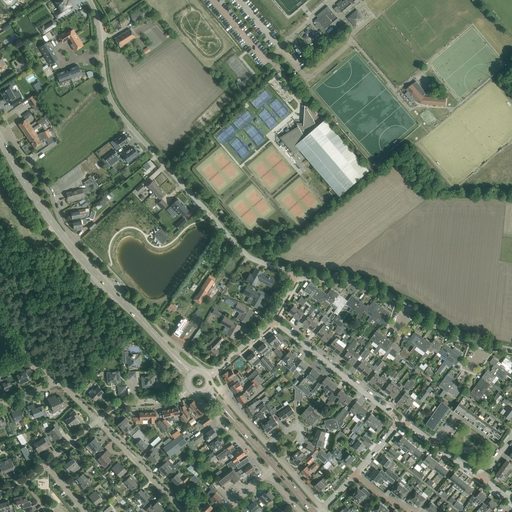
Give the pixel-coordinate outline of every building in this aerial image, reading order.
[(61,10),(54,14),(55,16),(56,17),(57,19),(70,10),(69,8),(68,7),(71,5),(68,1),(67,1),(66,0),(56,0),(55,1),(61,10)] [(344,0),(345,1),(343,3),(341,0),(336,5),(338,7),(337,8),(336,6),(334,9),(338,14),(340,12),(343,12),(344,14),(354,6),(352,4),(354,2),(356,4),(360,0),(361,0),(363,1),(364,0),(344,0)] [(332,28),(340,21),(328,6),(317,15),(319,17),(314,21),(318,26),(317,26),(323,33),(331,26),(332,28)] [(366,19),(357,9),(347,18),(356,28),(366,19)] [(142,10),(131,15),(134,22),(145,18),(142,10)] [(43,25),(39,28),(43,34),(47,32),(44,27),(43,25)] [(136,38),(130,29),(114,39),(120,48),(136,38)] [(308,39),(310,42),(317,36),(314,33),(312,35),(310,33),(312,31),(310,29),(303,35),(307,40),(308,39)] [(65,32),(58,36),(62,43),(69,38),(71,37),(76,34),(73,30),(66,34),(65,32)] [(73,43),(71,45),(75,51),(83,46),(76,34),(71,37),(69,38),(73,43)] [(44,56),(53,51),(47,42),(39,48),(44,56)] [(44,56),(49,65),(58,59),(53,51),(44,56)] [(71,79),(82,75),(78,66),(71,69),(70,69),(71,71),(68,72),(69,75),(71,79)] [(64,71),(56,74),(60,84),(71,79),(69,75),(68,72),(65,73),(64,71)] [(427,94),(416,81),(413,84),(424,97),(427,94)] [(417,102),(419,101),(424,97),(413,84),(406,90),(417,102)] [(3,96),(2,96),(4,99),(6,102),(11,100),(12,102),(11,102),(13,106),(23,100),(21,97),(18,99),(11,86),(4,89),(4,91),(1,93),(3,96)] [(271,100),(279,109),(290,100),(282,91),(271,100)] [(32,96),(27,99),(33,107),(38,104),(32,96)] [(424,97),(419,101),(420,102),(419,103),(420,104),(445,106),(446,98),(424,97)] [(299,128),(285,136),(294,153),(299,150),(300,151),(312,164),(333,188),(329,191),(330,193),(331,194),(333,197),(335,198),(335,199),(339,195),(339,196),(369,171),(325,120),(324,121),(317,127),(307,109),(306,109),(305,109),(305,106),(304,111),(304,113),(303,123),(303,126),(298,125),(297,125),(298,126),(298,127),(299,128)] [(39,124),(33,129),(29,131),(32,134),(27,137),(30,142),(35,139),(34,137),(37,135),(34,131),(40,126),(41,127),(47,122),(49,120),(46,116),(37,122),(39,124)] [(18,124),(23,131),(30,125),(26,119),(18,124)] [(33,129),(30,125),(23,131),(27,137),(32,134),(29,131),(33,129)] [(48,130),(37,135),(34,137),(35,139),(30,142),(35,148),(41,143),(38,139),(41,138),(43,141),(45,139),(45,140),(51,137),(51,136),(52,135),(49,129),(48,130)] [(128,142),(129,141),(125,134),(120,138),(119,136),(114,140),(119,148),(120,147),(121,147),(125,144),(126,144),(128,142)] [(137,151),(134,147),(133,148),(132,147),(132,148),(129,150),(129,149),(126,152),(123,154),(129,162),(132,160),(138,155),(136,152),(137,151)] [(114,150),(104,158),(107,162),(112,159),(117,155),(114,150)] [(150,171),(156,165),(151,159),(144,165),(150,171)] [(84,182),(87,188),(67,193),(68,200),(72,199),(73,201),(84,198),(102,184),(95,174),(84,182)] [(148,186),(154,192),(159,188),(153,181),(148,186)] [(154,196),(155,194),(160,199),(165,194),(159,188),(154,192),(152,194),(154,196)] [(106,197),(99,203),(103,207),(106,203),(106,202),(109,200),(106,197)] [(84,199),(79,202),(83,208),(88,204),(84,199)] [(172,206),(170,208),(174,212),(176,210),(178,213),(181,216),(180,216),(182,217),(182,216),(188,210),(184,206),(183,204),(183,205),(177,199),(177,200),(171,206),(172,206)] [(162,200),(157,204),(163,210),(167,205),(162,200)] [(89,211),(89,208),(71,212),(72,219),(80,218),(80,219),(89,216),(89,211)] [(81,220),(72,222),(74,229),(78,229),(78,230),(82,229),(82,228),(82,224),(87,223),(87,222),(90,221),(90,220),(93,219),(95,212),(91,211),(89,217),(86,218),(86,219),(81,220)] [(184,217),(175,225),(178,229),(187,221),(184,217)] [(96,225),(93,222),(88,226),(91,230),(96,225)] [(161,229),(155,235),(162,243),(169,237),(161,229)] [(262,273),(256,269),(250,279),(248,277),(246,281),(253,284),(252,287),(254,288),(258,280),(271,287),(275,279),(270,276),(269,277),(263,274),(263,275),(261,274),(262,273)] [(310,282),(304,291),(312,297),(319,288),(316,287),(310,283),(311,282),(310,282)] [(210,299),(216,288),(213,286),(206,296),(210,299)] [(263,299),(264,296),(253,290),(246,286),(242,294),(249,298),(246,302),(251,304),(250,305),(257,308),(260,302),(259,301),(260,298),(263,299)] [(324,301),(323,300),(325,297),(326,295),(321,291),(321,290),(319,288),(312,297),(320,303),(321,302),(323,303),(324,301)] [(207,293),(202,289),(197,296),(196,296),(194,300),(199,304),(207,293)] [(325,297),(332,303),(330,305),(331,306),(339,295),(337,293),(336,294),(331,290),(331,289),(326,295),(325,297)] [(342,297),(339,295),(331,306),(332,307),(336,310),(334,312),(338,315),(338,314),(340,315),(342,311),(341,310),(345,304),(347,302),(341,297),(342,297)] [(347,302),(345,304),(351,308),(349,312),(351,313),(354,310),(360,301),(358,300),(352,295),(348,301),(347,302)] [(307,301),(307,300),(302,297),(298,302),(302,306),(305,303),(307,301)] [(363,303),(360,301),(354,310),(359,314),(356,318),(359,320),(367,310),(368,308),(362,304),(363,303)] [(367,310),(372,314),(367,321),(370,323),(373,319),(381,307),(379,305),(378,306),(373,302),(373,301),(368,308),(367,310)] [(234,308),(234,309),(238,311),(239,312),(236,318),(239,320),(240,321),(245,323),(248,317),(247,316),(249,313),(250,314),(251,315),(252,311),(248,309),(245,308),(241,305),(237,303),(234,308)] [(308,313),(313,306),(311,304),(309,306),(305,311),(308,313)] [(180,338),(178,341),(183,344),(188,336),(185,334),(187,332),(187,333),(192,326),(196,329),(202,318),(199,316),(203,309),(199,306),(184,330),(182,333),(179,337),(180,338)] [(289,312),(294,316),(299,310),(294,306),(289,312)] [(308,317),(303,323),(308,327),(313,321),(315,318),(312,316),(311,316),(310,315),(316,308),(313,306),(308,313),(310,315),(308,317)] [(381,307),(373,319),(375,321),(377,318),(383,322),(390,313),(389,313),(389,314),(383,310),(384,309),(381,307)] [(299,310),(294,316),(299,320),(304,314),(302,313),(303,311),(300,309),(299,310)] [(224,328),(229,331),(227,335),(233,338),(236,332),(235,331),(237,328),(239,330),(241,326),(224,317),(220,324),(225,327),(224,328)] [(171,336),(178,341),(180,338),(179,337),(182,333),(183,331),(182,330),(188,321),(184,318),(182,322),(180,321),(176,327),(177,328),(175,331),(174,331),(171,336)] [(308,327),(313,331),(318,325),(313,321),(308,327)] [(317,334),(322,338),(327,332),(329,329),(324,325),(322,328),(317,334)] [(197,338),(204,328),(201,326),(194,336),(197,338)] [(370,339),(379,346),(385,337),(382,335),(382,336),(376,332),(377,331),(376,331),(370,339)] [(332,336),(327,332),(322,338),(327,342),(332,336)] [(410,339),(408,341),(412,343),(417,347),(423,338),(421,336),(420,337),(414,333),(415,332),(412,335),(411,337),(410,339)] [(219,353),(218,352),(220,350),(219,347),(218,345),(223,339),(218,334),(217,335),(215,333),(213,335),(215,337),(209,343),(208,342),(204,347),(206,349),(206,350),(214,357),(219,353)] [(274,335),(268,340),(275,348),(281,343),(274,335)] [(387,339),(385,337),(379,346),(375,351),(373,353),(375,355),(376,354),(378,351),(384,355),(393,343),(392,344),(387,340),(387,339)] [(334,340),(332,343),(329,347),(334,351),(339,344),(337,342),(339,340),(336,338),(334,340)] [(423,338),(417,347),(420,349),(425,353),(428,349),(430,346),(431,345),(425,341),(426,340),(423,338)] [(430,346),(428,349),(431,352),(432,350),(437,354),(438,352),(438,353),(444,345),(445,344),(442,342),(441,343),(436,339),(436,338),(432,343),(431,345),(430,346)] [(271,347),(269,349),(265,343),(258,349),(265,356),(265,357),(266,357),(273,351),(271,347)] [(393,343),(384,355),(387,357),(389,359),(390,359),(390,358),(393,360),(394,358),(399,362),(402,358),(408,362),(410,361),(408,359),(400,353),(399,352),(401,349),(401,350),(395,346),(396,345),(393,343)] [(339,344),(334,351),(337,353),(339,355),(342,351),(344,348),(339,344)] [(437,354),(436,354),(440,357),(445,361),(446,359),(453,350),(450,348),(450,349),(444,345),(438,353),(438,352),(437,354)] [(284,355),(277,348),(274,351),(275,353),(276,353),(280,358),(284,355)] [(343,358),(348,362),(356,352),(351,348),(343,358)] [(365,355),(369,350),(366,348),(360,356),(356,352),(348,362),(353,366),(358,359),(360,361),(363,357),(365,355)] [(453,350),(446,359),(445,361),(436,372),(436,373),(437,372),(440,374),(443,369),(440,367),(443,363),(444,364),(445,363),(450,367),(450,368),(453,364),(456,366),(460,360),(458,360),(462,354),(459,352),(459,351),(454,348),(453,350)] [(402,350),(400,353),(408,359),(410,355),(406,352),(405,353),(402,350)] [(140,356),(128,357),(127,351),(122,352),(123,362),(128,361),(129,367),(140,366),(139,366),(138,356),(140,356)] [(290,351),(283,360),(289,365),(292,367),(294,365),(295,364),(292,362),(293,360),(294,360),(294,359),(296,356),(296,355),(294,353),(293,354),(290,351)] [(269,372),(272,369),(263,358),(260,360),(254,352),(248,358),(252,363),(252,362),(255,366),(257,365),(257,364),(261,361),(269,372)] [(265,356),(263,358),(272,369),(275,367),(269,360),(266,357),(265,357),(265,356)] [(360,365),(357,369),(362,373),(367,366),(369,363),(365,359),(363,357),(360,361),(362,363),(360,365)] [(499,362),(497,364),(508,372),(511,366),(511,362),(505,357),(505,358),(506,358),(502,364),(499,362)] [(24,361),(28,368),(21,371),(22,374),(17,376),(20,384),(28,381),(27,376),(28,376),(33,374),(30,367),(32,366),(28,359),(24,361)] [(304,371),(308,366),(302,361),(298,366),(302,369),(299,372),(301,374),(304,371)] [(504,377),(508,372),(497,364),(496,366),(495,365),(494,365),(492,368),(492,369),(493,370),(491,372),(494,374),(496,376),(502,380),(503,381),(505,378),(504,377)] [(367,366),(362,373),(367,377),(372,370),(367,366)] [(306,377),(313,383),(319,375),(319,374),(317,372),(316,372),(313,369),(306,377)] [(483,376),(481,378),(490,384),(493,386),(495,384),(492,382),(496,376),(494,374),(491,372),(488,370),(487,370),(488,370),(484,376),(483,376)] [(228,372),(222,375),(228,383),(233,379),(235,383),(239,380),(243,378),(240,373),(239,372),(235,375),(232,371),(229,373),(228,372)] [(108,383),(120,382),(119,372),(107,373),(108,373),(109,383),(108,383)] [(375,385),(381,377),(376,373),(371,380),(372,381),(372,382),(375,385)] [(382,375),(381,377),(375,385),(378,387),(379,386),(381,388),(387,379),(382,375)] [(447,375),(442,381),(439,386),(447,392),(454,383),(455,381),(447,375)] [(143,387),(155,386),(153,386),(152,376),(154,376),(142,377),(143,387)] [(9,378),(5,379),(2,380),(1,380),(0,377),(0,386),(3,385),(5,391),(13,388),(9,378)] [(326,378),(323,382),(321,384),(325,386),(323,389),(325,391),(331,383),(329,381),(330,379),(327,377),(326,378)] [(261,383),(255,378),(244,389),(247,392),(237,398),(241,405),(248,401),(246,398),(250,396),(248,393),(254,386),(256,388),(261,383)] [(406,388),(408,390),(415,382),(417,380),(414,378),(412,380),(410,383),(406,388)] [(480,381),(476,387),(484,393),(488,396),(491,392),(487,389),(490,384),(481,378),(480,380),(480,381)] [(92,384),(89,381),(83,387),(86,389),(92,384)] [(389,384),(387,387),(384,391),(389,395),(397,385),(392,381),(389,384)] [(231,387),(230,388),(232,391),(233,390),(236,394),(240,391),(241,390),(244,388),(239,382),(236,383),(235,384),(231,387)] [(331,383),(325,391),(323,393),(326,395),(327,393),(329,390),(332,393),(337,387),(338,385),(335,383),(333,384),(331,383)] [(454,383),(447,392),(456,398),(462,390),(456,386),(456,385),(454,383)] [(314,392),(315,393),(319,387),(316,385),(309,394),(312,395),(314,392)] [(397,385),(389,395),(394,398),(399,392),(402,389),(397,385)] [(478,401),(481,397),(484,393),(476,387),(475,386),(474,389),(470,395),(469,394),(469,395),(478,401)] [(90,395),(95,400),(101,395),(102,396),(105,394),(98,387),(90,395)] [(126,394),(125,387),(118,387),(118,395),(126,394)] [(418,398),(423,402),(429,393),(432,390),(429,387),(426,391),(424,389),(418,397),(418,398)] [(302,401),(303,394),(307,398),(308,397),(299,389),(298,400),(302,401)] [(338,405),(340,403),(347,395),(341,390),(337,396),(340,398),(336,403),(338,405)] [(402,407),(403,406),(410,396),(405,392),(398,402),(400,403),(399,405),(402,407)] [(352,399),(347,395),(340,403),(345,407),(345,408),(348,405),(352,399)] [(508,405),(509,405),(511,402),(505,398),(502,396),(502,397),(500,395),(498,398),(500,399),(503,401),(502,402),(507,406),(508,405)] [(50,403),(47,405),(52,414),(55,413),(55,411),(66,406),(61,397),(56,399),(55,396),(48,399),(50,403)] [(408,409),(415,400),(410,396),(403,406),(408,409)] [(250,406),(246,409),(250,415),(255,413),(256,412),(255,411),(259,409),(265,404),(270,400),(268,397),(266,398),(262,401),(256,406),(257,407),(256,407),(254,404),(251,405),(250,406)] [(194,400),(189,405),(194,411),(199,406),(194,400)] [(438,407),(447,414),(451,408),(442,401),(438,407)] [(352,408),(350,411),(353,413),(355,415),(362,406),(356,402),(354,404),(354,405),(352,408)] [(268,403),(260,410),(262,413),(263,413),(267,409),(269,412),(272,410),(272,409),(268,403)] [(454,411),(459,415),(464,407),(459,403),(454,411)] [(48,417),(44,406),(36,409),(34,404),(27,407),(29,413),(32,412),(34,418),(43,414),(45,417),(47,416),(48,417)] [(284,405),(282,406),(289,416),(295,412),(290,406),(288,404),(286,405),(284,405)] [(186,410),(185,411),(184,406),(180,407),(181,411),(183,414),(186,418),(190,415),(186,410)] [(199,416),(200,417),(205,412),(199,406),(194,411),(196,413),(195,414),(198,417),(199,416)] [(283,420),(289,416),(282,406),(282,407),(277,410),(275,407),(272,409),(275,414),(277,416),(279,414),(283,420)] [(307,409),(306,409),(302,415),(307,420),(314,411),(315,410),(310,406),(307,409)] [(367,411),(362,406),(355,415),(357,417),(360,420),(363,417),(367,411)] [(511,407),(510,406),(506,411),(503,409),(500,413),(503,415),(509,420),(511,415),(511,407)] [(438,407),(434,413),(443,419),(447,414),(438,407)] [(459,415),(463,418),(469,410),(464,407),(459,415)] [(12,423),(9,424),(13,433),(16,432),(14,426),(16,425),(15,422),(24,418),(20,408),(11,412),(13,416),(10,418),(12,423)] [(178,416),(179,416),(177,408),(169,409),(171,416),(172,419),(178,417),(178,416)] [(337,422),(347,410),(344,408),(340,413),(335,420),(337,421),(337,422)] [(171,416),(169,409),(161,411),(163,418),(171,416)] [(342,421),(349,412),(347,410),(337,422),(337,421),(339,428),(344,422),(342,421)] [(463,418),(468,421),(474,413),(469,410),(463,418)] [(78,416),(74,411),(69,414),(71,416),(65,421),(70,426),(71,425),(73,427),(79,422),(76,418),(78,416)] [(317,419),(317,418),(319,416),(314,411),(307,420),(314,426),(319,421),(317,419)] [(154,419),(156,419),(156,412),(147,413),(148,420),(148,422),(149,423),(154,423),(154,419)] [(143,424),(143,420),(148,420),(147,413),(139,413),(139,418),(132,418),(136,424),(143,424)] [(434,413),(430,419),(439,425),(443,419),(434,413)] [(468,421),(473,425),(478,417),(474,413),(468,421)] [(191,426),(186,418),(183,414),(179,417),(183,424),(187,421),(191,426)] [(370,427),(377,419),(371,414),(365,423),(370,427)] [(196,423),(201,429),(212,421),(208,416),(201,422),(200,420),(196,423)] [(268,422),(273,429),(278,425),(276,421),(274,418),(273,418),(272,416),(269,417),(271,420),(268,422)] [(473,425),(478,428),(483,420),(478,417),(473,425)] [(132,429),(127,423),(128,421),(125,418),(122,421),(123,421),(121,423),(121,422),(118,425),(125,432),(124,433),(126,436),(129,434),(131,432),(133,435),(135,432),(139,429),(139,428),(137,425),(132,429)] [(170,425),(165,419),(161,422),(166,428),(170,425)] [(267,432),(273,429),(266,419),(261,423),(267,432)] [(383,423),(377,419),(370,427),(378,433),(382,429),(379,427),(383,423)] [(430,419),(425,424),(434,431),(439,425),(430,419)] [(174,438),(166,428),(161,422),(160,420),(156,423),(164,433),(166,431),(173,439),(174,438)] [(362,422),(359,420),(356,425),(355,425),(351,430),(353,432),(354,433),(362,422)] [(478,428),(482,431),(488,423),(483,420),(478,428)] [(337,421),(325,424),(326,428),(329,427),(330,429),(334,428),(335,430),(339,428),(337,421)] [(364,424),(362,422),(354,433),(356,434),(364,424)] [(48,433),(50,436),(49,436),(52,439),(55,442),(60,437),(61,435),(62,436),(57,430),(60,428),(56,423),(53,425),(55,427),(48,433)] [(493,427),(488,423),(482,431),(487,435),(493,427)] [(487,435),(492,438),(497,430),(493,427),(487,435)] [(139,429),(135,432),(140,438),(144,435),(144,434),(139,429)] [(210,439),(216,435),(214,432),(215,431),(214,429),(212,429),(206,434),(208,437),(205,439),(207,442),(210,439)] [(326,432),(322,431),(318,430),(316,434),(315,437),(325,440),(326,437),(324,436),(326,432)] [(492,438),(497,442),(498,440),(502,434),(497,430),(492,438)] [(135,444),(142,451),(148,446),(140,438),(135,432),(133,435),(132,436),(138,442),(135,444)] [(356,434),(354,433),(353,432),(349,436),(357,443),(355,445),(354,444),(351,447),(358,453),(359,451),(360,452),(365,446),(358,440),(360,437),(356,434)] [(366,432),(365,435),(364,435),(362,438),(369,444),(372,440),(368,437),(370,435),(366,432)] [(21,433),(16,436),(20,442),(25,439),(21,433)] [(163,448),(170,457),(188,443),(181,434),(174,439),(163,448)] [(203,437),(201,434),(194,439),(196,442),(203,437)] [(159,436),(151,443),(153,446),(161,439),(159,436)] [(398,443),(403,446),(408,441),(403,436),(400,440),(398,438),(394,443),(396,445),(398,443)] [(211,450),(204,455),(207,458),(209,457),(221,448),(219,446),(221,445),(223,443),(223,442),(222,440),(221,440),(219,437),(215,440),(212,442),(209,445),(211,447),(210,448),(211,450)] [(313,444),(321,447),(323,447),(324,443),(325,440),(315,437),(314,439),(313,444)] [(92,454),(102,445),(101,444),(101,445),(97,441),(97,440),(95,438),(85,447),(86,447),(92,453),(92,454)] [(44,439),(34,445),(35,448),(38,452),(44,448),(45,449),(49,447),(47,444),(46,442),(44,439)] [(162,442),(160,440),(148,452),(150,454),(149,454),(146,457),(146,458),(147,458),(149,460),(149,461),(150,461),(151,460),(154,463),(153,463),(154,463),(155,464),(158,462),(157,460),(156,459),(159,457),(158,456),(158,457),(155,453),(158,451),(156,449),(162,442)] [(413,444),(408,441),(403,446),(401,449),(406,453),(408,450),(413,444)] [(228,456),(233,453),(236,450),(234,447),(234,446),(233,444),(232,445),(230,442),(214,453),(220,460),(227,455),(228,456),(228,455),(228,456)] [(418,448),(413,444),(408,450),(413,454),(418,448)] [(21,449),(15,452),(17,457),(23,453),(26,460),(31,457),(25,446),(20,448),(21,449)] [(333,455),(335,457),(335,456),(336,457),(341,461),(344,459),(350,464),(355,458),(353,456),(354,456),(353,455),(352,456),(349,453),(347,451),(343,455),(340,452),(341,452),(334,446),(333,455)] [(238,449),(236,450),(233,453),(228,456),(232,461),(226,464),(230,469),(235,465),(234,463),(245,455),(240,448),(239,449),(238,449)] [(394,457),(397,453),(391,448),(388,452),(394,457)] [(423,453),(418,448),(413,454),(411,457),(416,461),(423,453)] [(105,452),(102,449),(94,457),(97,460),(98,459),(104,466),(111,460),(108,457),(111,454),(107,450),(105,452)] [(327,454),(321,449),(319,452),(328,460),(331,457),(327,454)] [(297,465),(304,459),(305,459),(306,457),(306,456),(304,454),(303,454),(300,450),(293,457),(295,459),(293,461),(297,465)] [(316,456),(314,454),(306,461),(309,464),(314,459),(313,458),(316,456)] [(383,455),(381,457),(384,460),(381,463),(385,466),(386,467),(388,469),(388,468),(390,470),(395,464),(391,461),(387,458),(383,455)] [(424,461),(422,463),(427,467),(429,465),(434,459),(428,455),(427,456),(425,459),(424,461)] [(68,472),(71,470),(73,472),(73,473),(80,468),(72,458),(72,459),(69,461),(70,463),(69,463),(68,462),(66,464),(66,463),(65,463),(66,464),(63,466),(68,472)] [(13,469),(14,469),(10,459),(0,462),(0,468),(2,474),(5,472),(6,473),(14,470),(13,469)] [(434,469),(438,463),(434,459),(429,465),(427,467),(432,471),(434,469)] [(511,465),(511,464),(510,463),(506,460),(503,465),(511,472),(511,471),(511,468),(511,467),(511,465)] [(170,463),(167,461),(159,469),(165,475),(168,472),(171,475),(174,471),(180,466),(178,463),(174,466),(171,463),(170,463)] [(235,465),(238,469),(245,464),(243,461),(235,465)] [(404,465),(406,467),(411,471),(412,470),(409,467),(410,466),(408,465),(410,463),(407,461),(404,465)] [(126,471),(118,463),(112,469),(120,477),(126,471)] [(438,473),(443,467),(438,463),(434,469),(438,473)] [(93,467),(90,464),(84,469),(87,472),(93,467)] [(247,466),(246,465),(237,471),(240,475),(242,478),(243,478),(247,475),(247,474),(254,469),(254,468),(253,466),(252,466),(250,464),(247,466)] [(309,469),(306,467),(302,471),(307,477),(313,472),(312,472),(318,466),(316,464),(309,469)] [(499,470),(508,477),(511,472),(503,465),(499,470)] [(443,477),(445,475),(448,471),(443,467),(438,473),(443,477)] [(237,475),(232,468),(216,481),(220,486),(227,481),(227,482),(231,480),(234,484),(240,479),(237,475)] [(373,474),(371,476),(371,477),(376,482),(380,477),(385,481),(386,482),(388,480),(392,484),(393,483),(395,481),(390,477),(385,473),(381,470),(379,472),(376,469),(373,472),(373,473),(374,473),(373,474)] [(495,475),(500,479),(503,481),(507,477),(508,477),(499,470),(495,475)] [(176,475),(171,479),(177,485),(181,481),(178,477),(181,475),(179,473),(176,475)] [(454,473),(451,477),(449,479),(454,483),(459,477),(454,473)] [(77,483),(83,490),(91,484),(83,474),(74,481),(76,484),(77,483)] [(189,479),(193,483),(198,478),(194,474),(189,479)] [(134,479),(131,476),(124,482),(132,490),(137,485),(132,480),(134,479)] [(326,476),(323,479),(320,481),(315,486),(320,492),(328,484),(325,481),(329,478),(326,476)] [(399,477),(393,484),(396,486),(392,491),(397,495),(404,487),(406,484),(401,480),(402,480),(399,477)] [(458,489),(464,481),(459,477),(454,483),(452,486),(457,490),(458,489)] [(105,479),(100,483),(104,487),(106,485),(107,487),(109,485),(108,484),(109,483),(106,479),(105,479)] [(469,485),(464,481),(458,489),(463,493),(464,491),(469,485)] [(377,485),(387,492),(389,488),(379,482),(377,485)] [(469,485),(464,491),(469,495),(474,489),(469,485)] [(363,487),(364,488),(361,491),(358,488),(356,490),(351,495),(354,497),(360,503),(365,498),(372,500),(371,501),(372,501),(375,497),(363,487)] [(404,487),(397,495),(401,499),(405,494),(408,497),(411,493),(412,491),(407,487),(406,488),(404,487)] [(412,491),(411,493),(413,495),(409,499),(414,503),(421,495),(423,492),(419,489),(418,490),(415,487),(412,491)] [(143,492),(141,490),(134,496),(138,500),(140,498),(143,502),(143,503),(144,505),(149,501),(147,499),(150,496),(145,491),(143,492)] [(446,493),(443,497),(446,499),(449,495),(452,491),(449,490),(446,493)] [(95,491),(89,496),(96,505),(102,499),(95,491)] [(270,499),(271,500),(274,497),(268,491),(266,494),(264,493),(259,498),(263,502),(266,499),(268,501),(270,499)] [(216,504),(221,499),(213,492),(208,497),(216,504)] [(470,500),(466,506),(468,508),(473,502),(474,503),(476,502),(479,505),(487,497),(481,492),(476,496),(474,494),(471,498),(469,499),(470,500)] [(26,495),(13,498),(15,504),(21,503),(23,509),(28,507),(29,508),(30,510),(28,511),(33,511),(37,509),(33,505),(31,506),(30,500),(28,501),(26,495)] [(116,498),(120,503),(120,502),(122,506),(126,503),(119,495),(115,498),(116,498)] [(426,499),(421,495),(414,503),(419,507),(423,503),(425,505),(430,499),(427,497),(426,499)] [(483,504),(480,508),(479,509),(476,511),(485,511),(489,508),(492,511),(493,510),(498,505),(492,499),(486,506),(483,504)] [(0,511),(3,511),(10,509),(8,501),(2,503),(1,502),(0,501),(0,511)] [(152,503),(150,505),(150,506),(147,509),(150,511),(154,511),(156,511),(160,511),(163,509),(160,506),(162,505),(158,501),(154,505),(152,503)] [(204,511),(208,511),(212,508),(206,502),(204,504),(205,505),(201,509),(204,511)] [(257,511),(258,511),(261,509),(254,502),(248,507),(252,511),(257,511)] [(429,511),(435,505),(431,502),(425,509),(429,511)] [(196,511),(198,511),(200,510),(195,503),(192,506),(196,511)] [(372,511),(374,511),(375,511),(379,511),(385,506),(380,503),(377,507),(374,505),(370,510),(372,511)]
